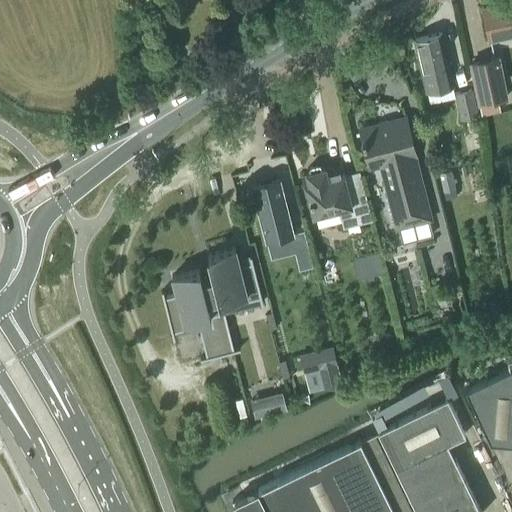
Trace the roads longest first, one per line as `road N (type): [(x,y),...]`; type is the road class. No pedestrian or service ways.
road 1 (tertiary): [(365,0),(129,138)]
road 2 (tertiary): [(129,138),(0,198)]
road 3 (tertiary): [(36,230),(129,138)]
road 4 (primary): [(115,511),(56,397)]
